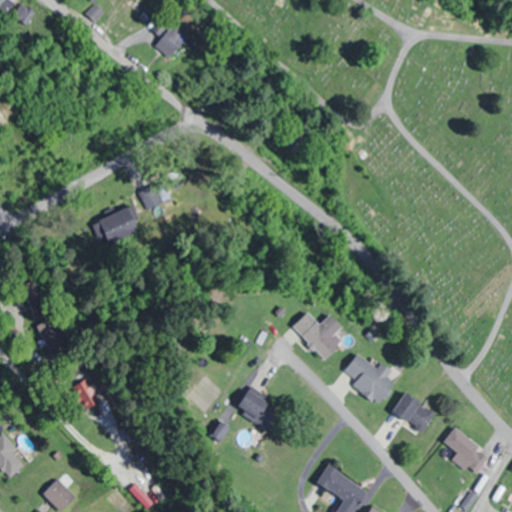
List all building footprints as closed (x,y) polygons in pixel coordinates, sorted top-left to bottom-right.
[(19,1),(18,0),(0,0),(0,9),(1,12),(19,1)] [(126,1),(118,12),(134,24),(148,5),(141,0),(135,0),(132,5),(126,1)] [(28,25),(37,13),(23,2),(14,15),(28,25)] [(156,45),(172,58),(184,44),(191,49),(197,42),(160,12),(148,25),(163,37),(156,45)] [(165,200),(154,184),(140,193),(151,210),(165,200)] [(94,223),(101,238),(106,236),(110,244),(141,232),(131,208),(94,223)] [(44,315),(38,295),(30,297),(36,318),(44,315)] [(326,360),(345,343),(337,334),(344,328),(332,315),(321,325),(309,312),(294,326),(326,360)] [(40,324),(49,350),(66,345),(57,318),(40,324)] [(397,383),(390,377),(394,372),(381,361),(377,367),(359,354),(343,375),(381,404),(397,383)] [(284,416),(261,391),(243,407),(266,433),(284,416)] [(437,413),(408,392),(395,411),(423,432),(437,413)] [(491,458),(459,427),(446,440),(477,472),(491,458)] [(344,500),(335,511),(354,511),(369,491),(330,465),(318,483),(344,500)] [(62,511),(77,497),(59,478),(44,493),(62,511)]
